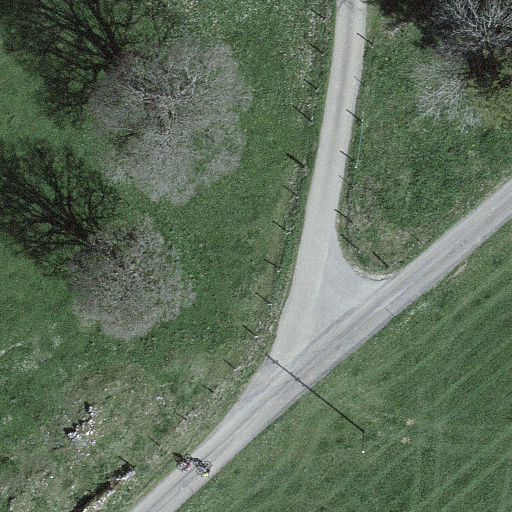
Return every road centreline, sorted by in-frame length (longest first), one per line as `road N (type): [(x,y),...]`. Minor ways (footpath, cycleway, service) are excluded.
road 1 (unclassified): [(329,345),(324,219),(350,0)]
road 2 (unclassified): [(329,345),(157,511)]
road 3 (unclassified): [(511,193),(329,345)]
